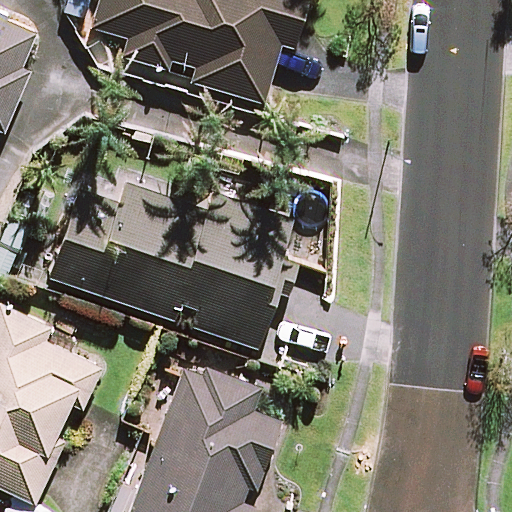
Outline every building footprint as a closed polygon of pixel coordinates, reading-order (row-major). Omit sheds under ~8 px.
[(304,0),(97,0),(92,25),(127,34),(122,53),(193,71),(191,80),(263,98),(278,38),(294,42),(304,0)] [(0,125),(40,25),(0,9),(0,125)] [(177,188),(119,169),(114,184),(82,173),(48,275),(252,343),(295,215),(180,177),(177,188)] [(67,333),(0,301),(0,484),(30,498),(95,358),(62,343),(67,333)] [(196,371),(181,366),(171,394),(148,385),(133,425),(155,433),(125,511),(245,511),(281,416),(251,405),(253,400),(260,383),(200,361),(196,371)]
